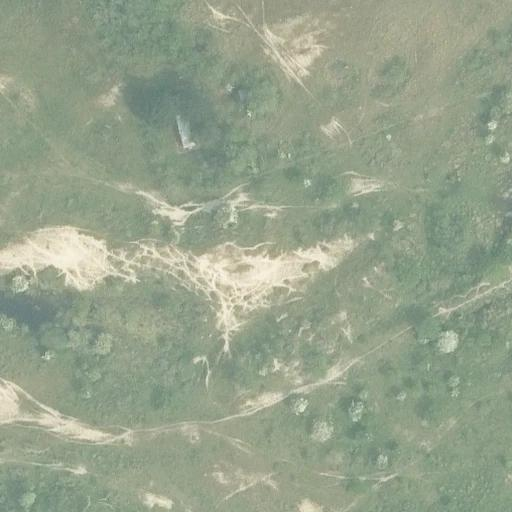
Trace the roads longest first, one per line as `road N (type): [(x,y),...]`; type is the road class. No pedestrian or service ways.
road 1 (track): [(511,274),(204,431),(113,438),(0,413)]
road 2 (track): [(204,431),(309,475),(403,472),(441,427),(511,391)]
road 3 (track): [(0,215),(17,206),(47,148),(32,108),(0,87)]
